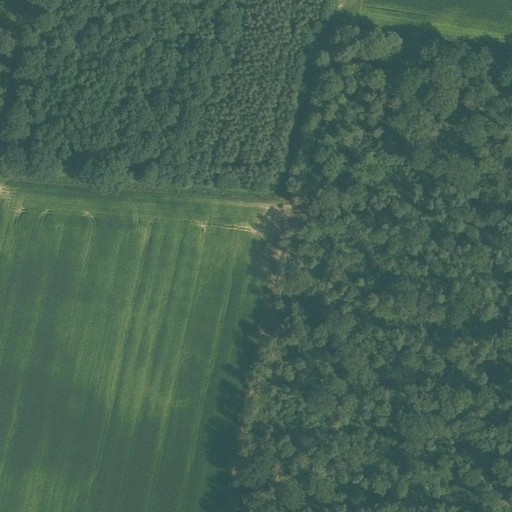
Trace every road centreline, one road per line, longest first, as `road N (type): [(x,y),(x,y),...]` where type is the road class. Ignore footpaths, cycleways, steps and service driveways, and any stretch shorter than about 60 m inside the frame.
road 1 (track): [(343,57),(511,84)]
road 2 (track): [(0,147),(29,0)]
